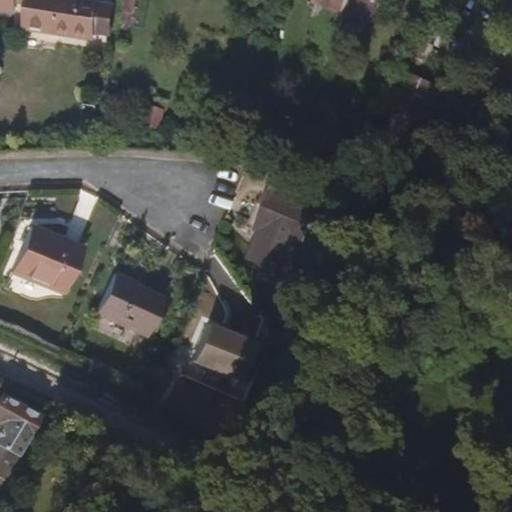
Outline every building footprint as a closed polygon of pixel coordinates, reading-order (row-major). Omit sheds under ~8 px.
[(0,0),(0,14),(14,17),(16,0),(0,0)] [(16,0),(14,17),(27,19),(29,0),(16,0)] [(29,0),(27,19),(24,35),(57,39),(57,34),(95,40),(100,4),(78,0),(29,0)] [(126,0),(121,26),(127,26),(129,17),(132,17),(136,0),(126,0)] [(342,18),(348,0),(315,0),(313,7),(342,18)] [(348,0),(342,18),(368,28),(378,0),(348,0)] [(100,4),(95,40),(111,42),(117,6),(100,4)] [(57,34),(57,39),(94,45),(95,40),(57,34)] [(410,80),(376,156),(421,175),(454,99),(410,80)] [(141,126),(155,131),(163,114),(148,108),(141,126)] [(363,151),(300,127),(291,149),(353,174),(363,151)] [(256,233),(300,251),(316,212),(271,194),(256,233)] [(29,228),(10,274),(63,295),(81,249),(29,228)] [(133,283),(115,275),(95,315),(146,339),(164,300),(133,286),(133,283)] [(0,476),(4,479),(6,480),(27,439),(27,437),(39,415),(0,396),(0,476)]
